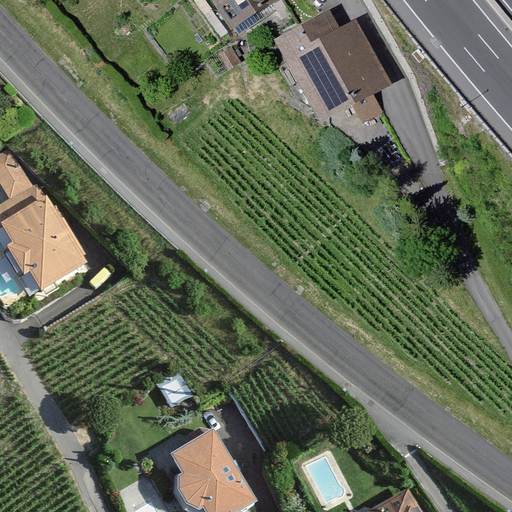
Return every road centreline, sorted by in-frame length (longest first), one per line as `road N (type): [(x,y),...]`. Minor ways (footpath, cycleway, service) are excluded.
road 1 (tertiary): [(511,480),(296,316),(118,158),(0,27)]
road 2 (residential): [(99,511),(0,329)]
